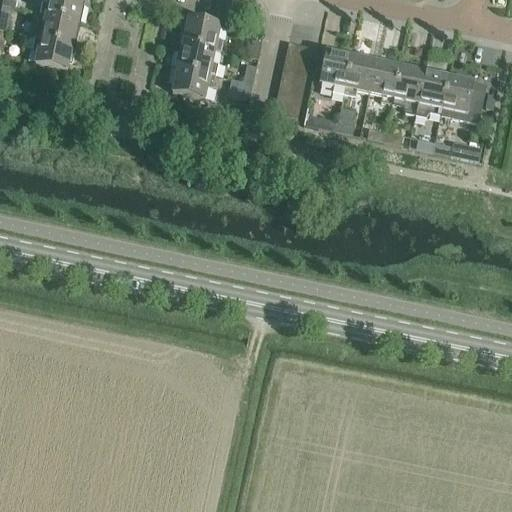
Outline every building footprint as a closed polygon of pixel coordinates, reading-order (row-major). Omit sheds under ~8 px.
[(4,0),(2,11),(12,13),(14,0),(4,0)] [(40,19),(45,20),(81,28),(84,10),(82,10),(83,2),(73,0),(48,0),(47,8),(42,7),(40,19)] [(1,18),(0,20),(0,35),(6,37),(10,20),(1,18)] [(37,31),(35,43),(76,52),(81,28),(45,20),(42,33),(37,31)] [(183,33),(179,49),(216,57),(220,58),(223,46),(218,45),(221,32),(188,25),(186,34),(183,33)] [(72,69),(76,52),(35,43),(32,55),(36,56),(34,70),(68,77),(69,69),(72,69)] [(248,63),(258,65),(262,48),(252,46),(248,63)] [(179,49),(174,73),(215,82),(218,70),(213,69),(216,57),(179,49)] [(289,49),(286,61),(310,66),(312,54),(289,49)] [(332,98),(344,100),(352,59),(336,55),(335,59),(327,57),(320,90),(333,93),(332,98)] [(352,59),(344,100),(356,103),(356,98),(369,101),(377,64),(352,59)] [(286,61),(284,73),(307,77),(310,66),(286,61)] [(377,64),(369,101),(382,104),(381,108),(392,111),(401,69),(377,64)] [(401,69),(392,111),(404,113),(405,118),(416,121),(418,111),(425,75),(401,69)] [(247,71),(243,88),(253,90),(256,73),(247,71)] [(213,93),(215,82),(174,73),(171,89),(174,89),(172,99),(205,106),(208,92),(213,93)] [(284,73),(281,84),(305,89),(307,77),(284,73)] [(425,75),(418,111),(416,121),(425,123),(430,118),(441,121),(450,80),(425,75)] [(450,80),(441,121),(452,123),(453,120),(470,124),(477,89),(474,88),(465,87),(466,83),(450,80)] [(281,84),(279,96),(302,101),(305,89),(281,84)] [(239,105),(249,107),(253,90),(243,88),(239,105)] [(279,96),(276,108),(300,113),(302,101),(279,96)] [(274,120),(297,125),(300,113),(276,108),(274,120)] [(320,125),(319,134),(336,138),(338,129),(320,125)] [(338,129),(336,138),(352,141),(354,132),(338,129)] [(369,135),(367,145),(384,148),(386,138),(369,135)] [(386,138),(384,148),(401,151),(403,142),(386,138)] [(418,145),(416,155),(432,158),(434,149),(418,145)] [(434,149),(432,158),(451,162),(453,152),(434,149)]
